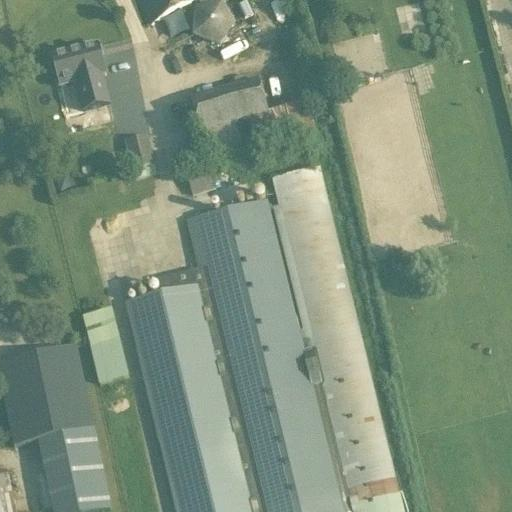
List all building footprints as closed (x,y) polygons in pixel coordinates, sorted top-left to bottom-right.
[(140,0),(153,26),(200,1),(199,0),(140,0)] [(217,45),(233,27),(221,7),(199,12),(196,37),(217,45)] [(91,63),(63,71),(73,102),(87,98),(95,126),(121,118),(113,90),(117,88),(108,58),(91,63)] [(326,60),(329,75),(338,73),(335,58),(326,60)] [(259,84),(194,102),(211,166),(316,137),(308,105),(269,117),(259,84)] [(147,140),(127,145),(134,172),(155,167),(147,140)] [(193,198),(216,192),(210,167),(186,174),(193,198)] [(320,171),(272,183),(348,494),(352,511),(404,511),(396,481),(320,171)] [(161,298),(126,307),(176,511),(342,511),(306,365),(267,205),(189,224),(200,272),(157,282),(161,298)] [(101,387),(128,380),(111,313),(85,320),(101,387)] [(39,445),(94,433),(77,352),(0,368),(0,380),(15,450),(39,445)] [(110,511),(94,433),(39,445),(53,511),(110,511)] [(0,511),(15,511),(8,478),(0,479),(0,511)]
